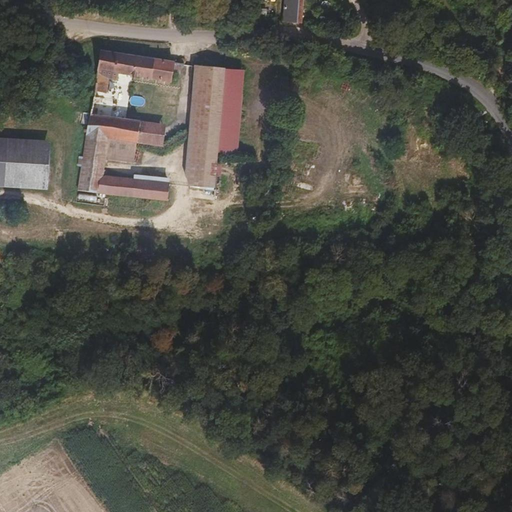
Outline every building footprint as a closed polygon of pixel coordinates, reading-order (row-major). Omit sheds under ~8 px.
[(297,18),(298,0),(279,0),(279,17),(297,18)] [(168,78),(171,58),(98,46),(93,77),(99,78),(99,81),(93,80),(91,88),(103,90),(106,76),(114,77),(115,70),(168,78)] [(216,149),(222,84),(223,65),(194,61),(193,70),(203,71),(199,77),(191,182),(213,185),(216,149)] [(235,150),(242,66),(223,65),(222,84),(216,149),(235,150)] [(289,76),(287,89),(298,90),(300,78),(289,76)] [(107,106),(109,96),(102,95),(90,93),(89,103),(100,104),(107,106)] [(106,114),(107,106),(100,104),(89,103),(87,111),(106,114)] [(134,138),(138,118),(106,114),(87,111),(82,139),(75,186),(96,189),(99,171),(102,153),(105,134),(134,138)] [(158,141),(161,122),(138,118),(134,138),(158,141)] [(0,183),(44,186),(46,136),(0,134),(0,183)] [(130,157),(134,138),(105,134),(102,153),(130,157)] [(164,197),(167,179),(99,171),(96,189),(164,197)]
